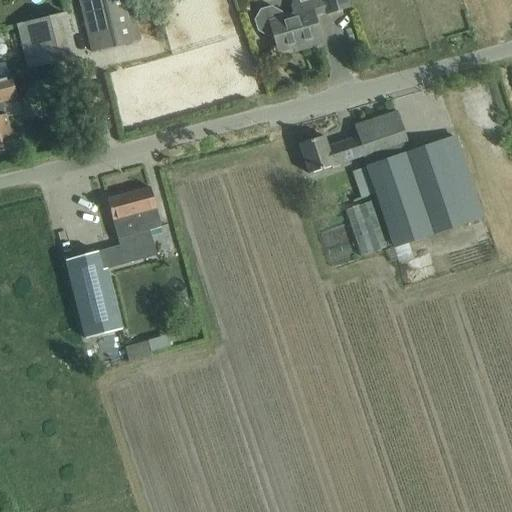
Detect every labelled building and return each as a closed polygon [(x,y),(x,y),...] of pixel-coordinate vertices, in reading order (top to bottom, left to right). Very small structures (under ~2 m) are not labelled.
[(79,0),(87,33),(92,52),(140,41),(135,21),(130,0),(79,0)] [(267,36),(273,35),(278,52),(295,47),(294,46),(305,43),(306,47),(322,43),(309,0),(307,0),(289,5),(292,14),(282,17),(280,11),(270,6),(258,9),(253,19),(257,31),(267,36)] [(345,0),(320,0),(324,13),(348,6),(345,0)] [(16,23),(29,69),(76,56),(64,10),(16,23)] [(0,151),(14,148),(5,114),(1,100),(16,96),(10,74),(0,77),(0,151)] [(397,111),(354,126),(357,137),(363,154),(406,140),(397,111)] [(323,136),(298,144),(308,172),(363,154),(357,137),(327,147),(323,136)] [(367,166),(394,246),(481,217),(455,137),(367,166)] [(150,187),(106,199),(119,245),(66,260),(86,338),(121,329),(104,266),(155,253),(148,229),(160,225),(150,187)] [(370,201),(345,210),(360,255),(385,247),(370,201)] [(128,346),(124,347),(128,361),(132,360),(143,357),(151,355),(147,342),(139,344),(128,346)]
